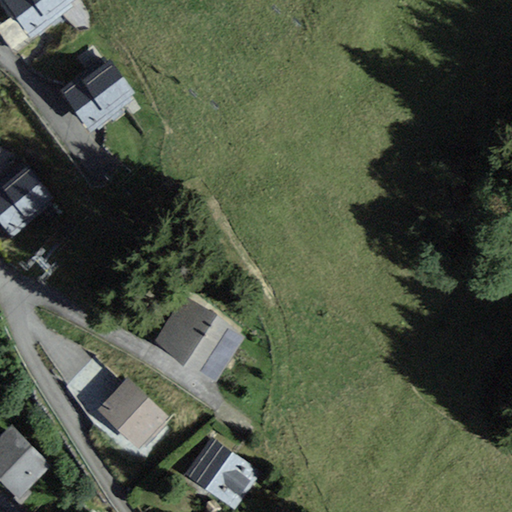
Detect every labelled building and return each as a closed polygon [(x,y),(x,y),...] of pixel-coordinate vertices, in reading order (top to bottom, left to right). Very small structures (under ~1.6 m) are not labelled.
[(78,5),(74,0),(8,0),(32,36),(78,5)] [(139,96),(112,58),(67,89),(94,128),(139,96)] [(58,200),(27,161),(0,182),(0,215),(15,234),(58,200)] [(248,337),(187,296),(159,338),(219,379),(248,337)] [(171,417),(129,377),(99,409),(141,449),(171,417)] [(55,461),(12,424),(0,437),(0,475),(24,496),(55,461)] [(262,470),(213,436),(187,474),(236,508),(262,470)]
